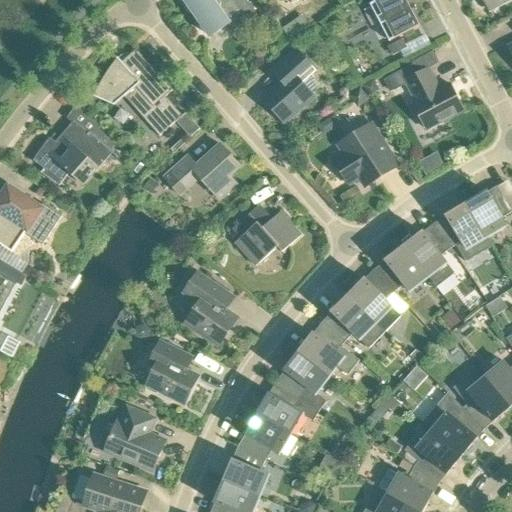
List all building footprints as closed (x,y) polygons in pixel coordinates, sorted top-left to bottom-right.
[(184,1),(200,25),(200,29),(202,32),(205,35),(208,36),(210,38),(228,25),(234,32),(257,16),(245,0),(230,0),(231,0),(230,0),(184,0),(184,1)] [(378,18),(383,28),(386,26),(394,40),(420,27),(405,0),(380,0),(375,3),(381,16),(378,18)] [(482,0),(489,12),(511,0),(482,0)] [(263,24),(255,30),(260,36),(267,31),(263,24)] [(289,40),(299,33),(292,24),(282,30),(289,40)] [(407,49),(405,45),(402,40),(388,48),(392,57),(407,49)] [(314,97),(302,84),(315,72),(296,50),(275,69),(285,79),(262,100),(284,124),(314,97)] [(166,98),(172,92),(136,51),(122,63),(119,60),(110,73),(102,85),(95,98),(114,107),(124,98),(159,137),(183,117),(166,98)] [(387,79),(394,92),(407,85),(416,103),(413,105),(426,131),(464,111),(450,86),(439,92),(428,70),(418,75),(413,66),(387,79)] [(372,82),(363,87),(369,97),(375,93),(376,88),(372,82)] [(350,98),(358,109),(369,101),(360,89),(350,98)] [(324,136),(340,126),(334,116),(318,127),(324,136)] [(66,141),(59,148),(50,141),(36,161),(35,160),(33,162),(46,171),(44,174),(61,185),(69,175),(84,188),(99,169),(97,168),(111,152),(89,133),(87,135),(73,123),(70,126),(72,127),(63,138),(66,141)] [(344,155),(334,161),(349,185),(359,179),(365,188),(398,167),(371,125),(338,146),(344,155)] [(236,186),(229,177),(240,168),(221,146),(197,167),(188,158),(164,180),(179,196),(199,178),(219,201),(236,186)] [(497,187),(467,205),(487,239),(507,227),(502,219),(511,213),(497,187)] [(0,245),(12,254),(24,235),(42,247),(62,217),(43,205),(40,210),(8,189),(0,201),(0,245)] [(487,239),(467,205),(434,224),(451,249),(456,246),(466,263),(492,247),(487,239)] [(232,230),(240,239),(235,244),(256,267),(277,248),(282,253),(301,236),(280,213),(270,223),(257,208),(232,230)] [(405,247),(429,278),(436,288),(455,273),(441,257),(451,249),(434,224),(405,247)] [(405,247),(375,270),(395,292),(404,285),(410,292),(429,278),(405,247)] [(348,296),(376,324),(385,333),(402,316),(387,300),(395,292),(375,270),(348,296)] [(185,324),(218,347),(237,320),(225,312),(234,300),(197,274),(186,289),(187,294),(195,299),(190,306),(191,310),(193,312),(185,324)] [(0,314),(16,284),(0,276),(0,314)] [(376,324),(348,296),(322,323),(345,343),(353,334),(360,341),(368,349),(385,333),(376,324)] [(461,322),(451,311),(442,319),(451,330),(461,322)] [(322,323),(299,353),(330,377),(345,358),(337,353),(345,343),(322,323)] [(135,337),(141,342),(149,340),(151,331),(145,325),(136,328),(135,337)] [(152,375),(147,386),(159,392),(157,395),(171,402),(172,399),(184,405),(198,377),(183,370),(182,367),(187,357),(160,343),(149,364),(150,365),(147,370),(148,374),(152,375)] [(299,353),(276,383),(320,412),(327,402),(317,395),(330,377),(299,353)] [(503,362),(485,377),(511,408),(511,407),(511,367),(510,370),(503,362)] [(474,400),(463,409),(484,430),(511,408),(485,377),(467,392),(474,400)] [(276,383),(257,415),(291,435),(303,416),(313,422),(320,412),(276,383)] [(447,394),(422,424),(431,432),(462,457),(484,430),(463,409),(447,394)] [(149,436),(156,420),(127,408),(120,424),(117,423),(105,452),(153,472),(165,443),(149,436)] [(257,415),(238,448),(265,461),(271,451),(280,455),(291,435),(257,415)] [(418,463),(414,467),(439,484),(462,457),(431,432),(424,441),(421,438),(418,438),(415,439),(404,452),(418,463)] [(238,448),(224,482),(260,497),(269,476),(260,473),(265,461),(238,448)] [(377,488),(388,495),(417,511),(423,511),(439,484),(414,467),(407,479),(388,468),(377,488)] [(103,477),(116,481),(119,472),(106,468),(103,477)] [(101,511),(139,511),(145,494),(97,478),(93,480),(85,503),(88,507),(101,511)] [(224,482),(211,511),(254,511),(260,497),(224,482)] [(373,511),(367,508),(364,511),(417,511),(388,495),(377,511),(373,511)]
